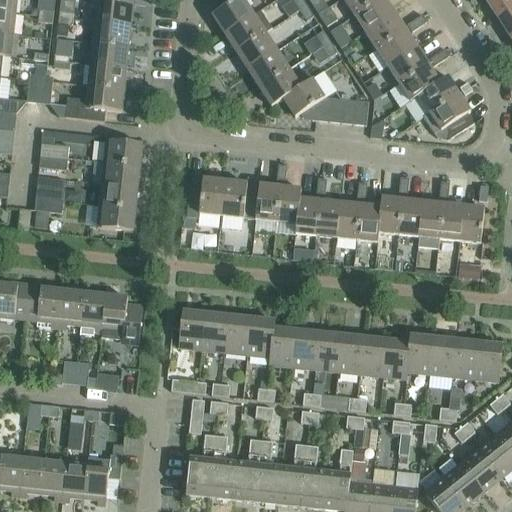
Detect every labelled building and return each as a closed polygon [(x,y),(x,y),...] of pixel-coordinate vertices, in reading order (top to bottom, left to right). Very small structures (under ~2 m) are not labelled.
[(16,0),(0,0),(0,14),(15,16),(16,0)] [(216,0),(223,10),(211,17),(224,36),(253,17),(242,0),(216,0)] [(299,13),(306,8),(301,0),(294,0),(292,2),(299,13)] [(381,0),(342,0),(354,18),(381,0)] [(394,16),(384,0),(381,0),(354,18),(365,35),(394,16)] [(511,0),(485,0),(484,1),(497,20),(511,10),(511,0)] [(97,3),(94,24),(130,28),(132,6),(97,3)] [(306,8),(299,13),(306,24),(314,19),(306,8)] [(329,9),(318,17),(326,29),(337,22),(329,9)] [(511,10),(497,20),(509,39),(511,37),(511,10)] [(38,18),(52,20),(53,13),(38,11),(38,18)] [(253,17),(224,36),(235,54),(265,35),(272,31),(260,13),(253,17)] [(0,14),(0,36),(12,37),(15,16),(0,14)] [(58,20),(73,22),(73,21),(76,22),(77,16),(59,14),(58,20)] [(394,16),(365,35),(376,52),(406,33),(394,16)] [(414,22),(419,30),(426,25),(422,17),(414,22)] [(52,20),(38,18),(37,25),(52,27),(52,20)] [(73,22),(58,20),(56,38),(66,39),(68,28),(72,28),(73,22)] [(419,30),(414,22),(407,27),(411,35),(419,30)] [(130,28),(94,24),(85,23),(84,30),(93,31),(92,46),(128,49),(130,28)] [(322,49),(330,44),(323,33),(315,38),(322,49)] [(406,33),(376,52),(387,69),(417,50),(406,33)] [(265,35),(235,54),(247,72),(277,53),(265,35)] [(0,36),(0,58),(10,59),(12,37),(0,36)] [(337,55),(330,44),(322,49),(329,60),(337,55)] [(92,46),(90,67),(125,71),(128,49),(92,46)] [(417,50),(387,69),(398,86),(428,67),(417,50)] [(444,51),(436,56),(441,64),(449,59),(444,51)] [(288,71),(277,53),(247,72),(259,91),(288,71)] [(48,64),(48,56),(33,55),(33,63),(48,64)] [(441,64),(436,56),(429,61),(433,69),(441,64)] [(53,64),(70,66),(68,65),(69,58),(54,57),(53,64)] [(70,66),(53,64),(53,71),(69,73),(70,66)] [(90,67),(87,88),(123,92),(125,71),(90,67)] [(439,84),(428,67),(398,86),(410,104),(418,99),(418,98),(439,85),(439,84)] [(288,71),(259,91),(271,109),(283,102),(282,101),(300,90),(300,89),(312,81),(323,74),(320,68),(308,76),(307,75),(296,83),(288,71)] [(38,106),(41,78),(29,77),(26,104),(26,105),(38,106)] [(52,80),(41,78),(38,106),(49,107),(52,80)] [(447,79),(439,84),(439,85),(418,98),(418,99),(429,116),(458,96),(447,79)] [(324,100),(312,81),(300,89),(300,90),(282,101),(283,102),(295,120),(305,113),(311,123),(330,125),(332,101),(324,100)] [(467,85),(459,90),(464,98),(472,93),(467,85)] [(87,88),(86,102),(67,100),(64,120),(104,124),(105,113),(121,115),(123,92),(87,88)] [(458,96),(429,116),(441,133),(438,141),(447,143),(474,126),(467,116),(470,114),(458,96)] [(0,113),(16,115),(26,105),(26,104),(0,101),(0,113)] [(332,101),(330,125),(341,126),(344,102),(332,101)] [(344,102),(341,126),(354,127),(356,104),(344,102)] [(368,105),(356,104),(354,127),(366,129),(368,105)] [(425,115),(412,121),(420,139),(433,133),(425,115)] [(0,144),(13,145),(15,123),(0,121),(0,144)] [(103,165),(139,169),(141,146),(106,143),(103,165)] [(13,145),(0,144),(0,155),(11,157),(13,145)] [(39,158),(67,161),(68,149),(40,147),(39,158)] [(67,161),(39,158),(38,171),(66,173),(67,161)] [(139,169),(103,165),(93,164),(91,185),(101,186),(137,190),(139,169)] [(278,167),(277,176),(285,177),(286,168),(278,167)] [(0,175),(0,187),(8,188),(9,177),(0,175)] [(285,177),(277,176),(276,185),(284,186),(285,177)] [(37,180),(35,201),(62,204),(64,183),(37,180)] [(225,184),(221,219),(255,222),(256,209),(258,187),(259,187),(260,181),(247,180),(246,186),(225,184)] [(400,180),(399,189),(408,190),(408,181),(400,180)] [(221,219),(225,184),(202,181),(201,193),(189,192),(186,220),(199,221),(199,216),(221,219)] [(317,181),(316,190),(325,191),(326,182),(317,181)] [(439,193),(448,194),(449,185),(440,184),(439,193)] [(358,185),(357,194),(366,195),(367,186),(358,185)] [(137,190),(101,186),(99,208),(135,212),(137,190)] [(8,188),(0,187),(0,199),(7,200),(8,188)] [(256,209),(255,222),(276,224),(280,189),(259,187),(258,187),(256,209)] [(488,189),(480,188),(478,204),(486,204),(488,189)] [(276,224),(296,226),(296,227),(299,201),(300,201),(301,192),(280,189),(276,224)] [(408,190),(399,189),(398,198),(407,199),(408,190)] [(325,191),(316,190),(316,199),(324,200),(325,191)] [(448,194),(439,193),(438,202),(447,203),(448,194)] [(366,195),(357,194),(356,203),(365,204),(366,195)] [(381,200),(380,209),(380,210),(378,235),(398,237),(402,202),(381,200)] [(19,212),(17,232),(28,233),(28,230),(42,231),(44,214),(61,216),(62,204),(35,201),(34,213),(19,212)] [(296,227),(296,226),(295,236),(316,238),(319,203),(300,201),(299,201),(296,227)] [(422,204),(402,202),(398,237),(418,239),(422,204)] [(319,203),(316,238),(336,240),(340,205),(319,203)] [(422,204),(418,239),(417,249),(438,252),(439,241),(442,206),(422,204)] [(340,205),(336,240),(356,242),(360,207),(340,205)] [(463,209),(442,206),(439,241),(459,244),(463,209)] [(360,207),(356,242),(377,245),(378,235),(380,210),(380,209),(360,207)] [(135,212),(99,208),(96,230),(132,234),(135,212)] [(463,209),(459,244),(480,246),(484,211),(463,209)] [(459,266),(457,278),(479,281),(480,268),(459,266)] [(17,288),(0,286),(0,320),(14,322),(14,317),(26,318),(28,294),(17,293),(17,288)] [(40,295),(28,294),(26,318),(37,319),(36,329),(58,331),(62,293),(40,290),(40,295)] [(84,295),(62,293),(58,331),(66,332),(66,327),(80,329),(84,295)] [(84,295),(80,329),(79,337),(93,338),(93,335),(101,336),(105,297),(84,295)] [(105,297),(101,336),(109,336),(109,332),(122,333),(121,345),(138,347),(141,313),(126,312),(127,300),(105,297)] [(201,353),(205,316),(182,313),(178,351),(201,353)] [(228,318),(205,316),(201,353),(224,356),(228,318)] [(251,320),(228,318),(224,356),(247,358),(251,320)] [(251,320),(247,358),(269,361),(274,330),(275,323),(251,320)] [(274,330),(269,361),(268,368),(291,370),(296,332),(274,330)] [(318,335),(296,332),(291,370),(314,373),(318,335)] [(318,335),(314,373),(337,375),(341,337),(318,335)] [(341,337),(337,375),(360,377),(364,340),(341,337)] [(409,345),(407,375),(429,378),(433,340),(409,338),(409,345)] [(387,342),(364,340),(360,377),(383,380),(387,342)] [(433,340),(429,378),(452,380),(456,343),(433,340)] [(409,345),(387,342),(383,380),(406,382),(407,375),(409,345)] [(456,343),(452,380),(475,382),(479,345),(456,343)] [(502,348),(479,345),(475,382),(498,385),(502,348)] [(20,366),(18,382),(52,386),(53,376),(51,376),(51,377),(33,375),(35,362),(26,362),(20,366)] [(53,376),(52,386),(62,387),(62,377),(53,376)] [(86,389),(95,390),(96,380),(87,379),(86,389)] [(172,382),(171,394),(196,396),(197,384),(172,382)] [(197,384),(196,396),(204,397),(206,385),(197,384)] [(220,399),(221,387),(212,386),(211,398),(220,399)] [(221,387),(220,399),(228,400),(229,388),(221,387)] [(264,392),(263,404),(274,405),(275,393),(264,392)] [(310,409),(312,397),(303,396),(302,408),(310,409)] [(312,397),(310,409),(319,410),(320,398),(312,397)] [(496,402),(503,411),(510,406),(502,397),(496,402)] [(356,413),(357,402),(349,401),(348,413),(356,413)] [(192,402),(189,429),(188,436),(200,437),(204,403),(192,402)] [(357,402),(356,413),(364,414),(366,403),(357,402)] [(503,411),(496,402),(489,407),(497,417),(503,411)] [(218,417),(219,405),(210,404),(209,416),(218,417)] [(227,406),(219,405),(218,417),(226,418),(227,406)] [(404,419),(405,407),(394,405),(393,417),(404,419)] [(50,408),(28,406),(26,430),(38,431),(40,417),(49,418),(50,408)] [(50,408),(49,418),(58,419),(59,409),(50,408)] [(263,422),(265,410),(256,409),(254,421),(263,422)] [(265,410),(263,422),(271,423),(272,411),(265,410)] [(447,423),(449,411),(439,410),(438,422),(447,423)] [(457,412),(449,411),(447,423),(455,424),(457,412)] [(92,413),(84,412),(82,422),(91,423),(92,413)] [(309,427),(310,415),(301,414),(300,426),(309,427)] [(310,415),(309,427),(317,428),(318,416),(310,415)] [(353,432),(355,419),(347,419),(345,431),(353,432)] [(363,420),(355,419),(353,432),(362,432),(363,420)] [(400,436),(401,424),(392,423),(391,435),(400,436)] [(511,423),(495,437),(511,458),(511,423)] [(409,425),(401,424),(400,436),(408,437),(409,425)] [(460,431),(467,440),(474,434),(467,425),(460,431)] [(436,428),(424,427),(423,444),(434,445),(436,428)] [(467,440),(460,431),(453,436),(461,445),(467,440)] [(308,436),(306,449),(300,510),(320,511),(322,511),(326,475),(316,474),(318,450),(319,437),(308,436)] [(511,458),(495,437),(477,452),(501,481),(511,472),(511,458)] [(209,500),(216,439),(204,438),(201,462),(190,460),(186,498),(209,500)] [(228,440),(216,439),(209,500),(232,503),(236,465),(225,464),(228,440)] [(247,466),(236,465),(232,503),(254,505),(261,444),(249,443),(247,466)] [(261,444),(254,505),(277,507),(281,470),(270,469),(273,445),(261,444)] [(292,471),(281,470),(277,507),(300,510),(306,449),(294,447),(292,471)] [(0,452),(0,492),(11,494),(11,499),(18,499),(22,461),(1,459),(1,453),(0,452)] [(337,476),(326,475),(322,511),(344,511),(348,484),(349,485),(353,454),(340,452),(337,476)] [(501,481),(477,452),(459,466),(483,496),(501,481)] [(87,468),(83,501),(97,503),(96,508),(105,509),(108,481),(119,482),(122,458),(110,457),(108,470),(87,468)] [(44,463),(22,461),(18,499),(26,500),(26,495),(40,497),(44,463)] [(44,463),(40,497),(54,498),(53,503),(61,504),(65,466),(44,463)] [(65,466),(61,504),(69,505),(69,500),(83,501),(87,468),(65,466)] [(459,466),(441,481),(465,510),(483,496),(459,466)] [(462,511),(465,510),(441,481),(423,495),(436,511),(462,511)] [(348,484),(344,511),(368,511),(371,487),(349,485),(348,484)] [(391,511),(394,489),(371,487),(368,511),(391,511)] [(394,489),(391,511),(415,511),(418,492),(394,489)]
